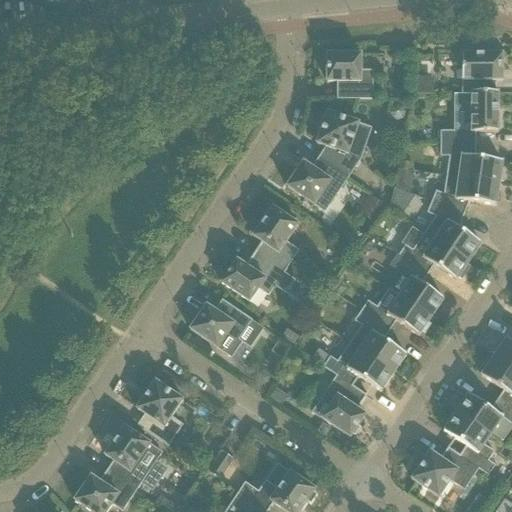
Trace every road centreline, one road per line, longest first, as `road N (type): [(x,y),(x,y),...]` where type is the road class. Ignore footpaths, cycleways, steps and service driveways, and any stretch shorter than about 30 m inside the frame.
road 1 (residential): [(142,328),(280,113),(292,50),(288,9)]
road 2 (residential): [(363,485),(142,328)]
road 3 (residential): [(363,485),(511,258)]
road 4 (residential): [(0,494),(45,469),(142,328)]
road 5 (residential): [(288,9),(140,22)]
road 6 (residential): [(140,22),(0,39)]
road 7 (residential): [(421,0),(288,9)]
